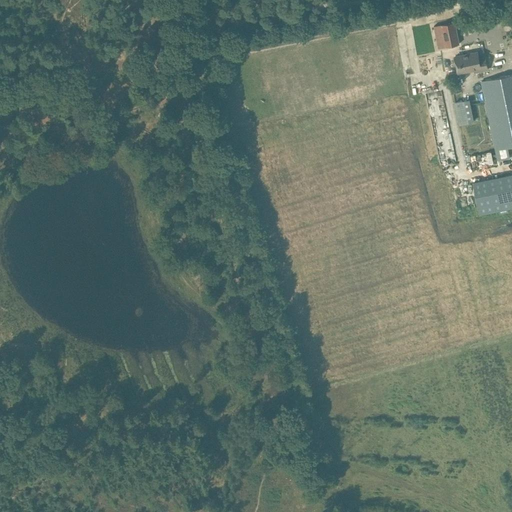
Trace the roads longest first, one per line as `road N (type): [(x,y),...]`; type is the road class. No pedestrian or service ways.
road 1 (track): [(0,100),(481,0)]
road 2 (track): [(326,511),(193,57)]
